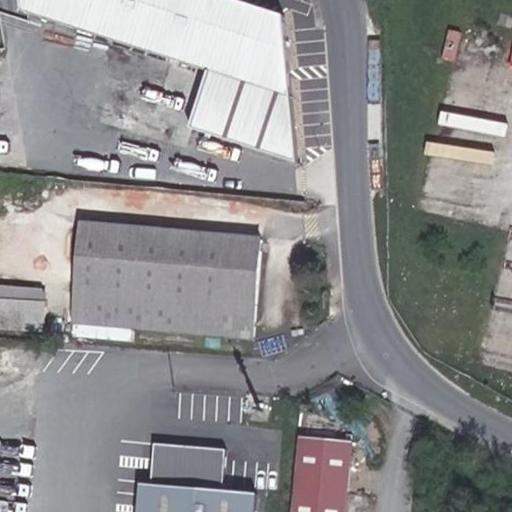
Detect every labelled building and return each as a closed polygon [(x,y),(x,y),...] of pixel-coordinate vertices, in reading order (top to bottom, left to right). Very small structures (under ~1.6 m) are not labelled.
[(299,17),(245,0),(34,0),(35,18),(222,75),(206,127),(311,166),(299,17)] [(276,236),(88,222),(84,323),(267,338),(276,236)] [(0,327),(49,331),(52,288),(0,284),(0,327)] [(227,466),(157,460),(153,501),(143,500),(141,511),(255,511),(256,510),(224,508),(227,466)] [(350,511),(354,465),(303,461),(299,511),(350,511)]
